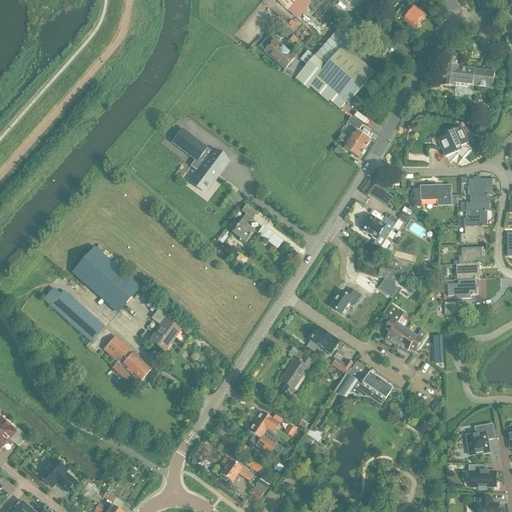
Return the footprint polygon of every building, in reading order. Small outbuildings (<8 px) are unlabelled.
[(275,0),(287,11),(296,0),(275,0)] [(402,5),(395,14),(400,18),(417,31),(418,29),(420,29),(421,27),(421,25),(427,17),(411,4),(407,9),(402,5)] [(384,28),(377,37),(385,43),(392,34),(384,28)] [(266,39),(260,47),(265,51),(280,64),(285,69),(295,57),(290,53),(275,40),(271,44),(266,39)] [(307,66),(296,79),(308,90),(311,87),(329,103),(330,101),(340,110),(347,102),(348,103),(374,73),(344,47),(335,57),(327,66),(326,67),(315,57),(307,66)] [(446,66),(443,86),(455,88),(455,94),(471,96),(473,87),(492,89),(495,72),(456,67),(456,64),(449,62),(448,66),(446,66)] [(351,118),(348,122),(360,130),(363,126),(351,118)] [(450,135),(438,141),(446,157),(457,152),(458,152),(456,148),(468,143),(468,141),(468,140),(467,137),(466,138),(461,127),(449,133),(450,135)] [(182,129),(171,143),(195,161),(197,162),(207,150),(207,149),(182,129)] [(351,138),(350,140),(365,149),(371,140),(358,132),(353,139),(351,138)] [(342,134),(339,140),(348,146),(346,150),(359,159),(365,149),(350,140),(342,134)] [(468,143),(456,148),(458,152),(457,152),(463,159),(472,150),(468,143)] [(338,148),(334,152),(341,157),(344,152),(338,148)] [(195,161),(190,167),(195,171),(197,172),(195,174),(195,175),(191,180),(200,187),(205,182),(208,177),(213,180),(219,172),(220,173),(220,172),(222,169),(223,169),(222,168),(227,161),(213,151),(211,153),(210,152),(207,149),(207,150),(197,162),(195,161)] [(469,178),(461,178),(461,184),(469,184),(469,196),(472,196),(488,196),(488,197),(489,197),(489,196),(492,196),(492,188),(490,188),(490,181),(495,181),(495,180),(469,180),(469,178)] [(420,190),(414,190),(414,208),(421,207),(421,201),(437,201),(437,207),(452,207),(451,186),(420,187),(420,190)] [(472,204),(466,204),(466,212),(469,212),(469,211),(485,211),(485,212),(486,213),(486,212),(487,212),(490,212),(489,204),(488,204),(488,197),(488,196),(472,196),(472,204)] [(240,222),(232,234),(240,240),(245,244),(254,232),(245,226),(251,219),(252,220),(256,213),(246,205),(241,211),(246,215),(240,222)] [(404,208),(398,217),(407,223),(410,218),(409,217),(412,213),(404,208)] [(469,219),(464,219),(464,228),(464,227),(467,227),(482,227),(482,228),(483,228),(484,227),(487,227),(487,212),(486,212),(486,213),(485,212),(485,211),(469,211),(469,212),(469,219)] [(370,217),(362,230),(363,231),(363,233),(367,235),(368,234),(377,240),(379,236),(386,240),(396,225),(398,221),(391,217),(388,221),(385,219),(382,224),(370,217)] [(262,227),(257,234),(258,235),(261,237),(266,230),(263,228),(262,227)] [(464,235),(461,235),(461,243),(479,243),(479,244),(481,244),(481,243),(484,243),(484,227),(483,228),(482,228),(482,227),(467,227),(467,235),(464,235)] [(224,231),(217,240),(222,244),(229,235),(224,231)] [(94,249),(73,273),(117,313),(139,289),(108,262),(112,258),(98,245),(94,250),(94,249)] [(459,262),(454,262),(454,266),(456,266),(459,265),(462,265),(477,264),(477,265),(478,265),(478,264),(479,264),(482,264),(481,248),(461,248),(462,257),(459,257),(459,262)] [(459,265),(456,266),(456,273),(456,281),(458,281),(458,280),(475,280),(475,281),(476,281),(476,280),(477,280),(480,280),(479,264),(478,264),(478,265),(477,265),(477,264),(462,265),(459,265)] [(380,266),(379,273),(397,277),(398,270),(380,266)] [(379,273),(378,278),(380,278),(393,281),(396,282),(397,277),(379,273)] [(361,276),(356,284),(372,296),(379,285),(369,279),(368,281),(361,276)] [(458,285),(447,286),(448,297),(462,297),(462,300),(471,299),(471,296),(478,296),(477,280),(476,280),(476,281),(475,281),(475,280),(458,280),(458,281),(458,285)] [(385,281),(382,285),(389,290),(386,295),(392,298),(398,289),(396,287),(397,283),(385,281)] [(404,283),(402,287),(410,293),(412,289),(404,283)] [(53,289),(43,300),(50,306),(91,343),(104,328),(63,291),(60,295),(53,289)] [(334,301),(331,306),(332,307),(331,308),(342,315),(351,302),(356,305),(361,297),(350,290),(345,296),(341,293),(335,302),(334,301)] [(436,292),(435,299),(444,301),(444,294),(436,292)] [(174,303),(171,307),(177,312),(180,308),(174,303)] [(392,320),(385,331),(390,334),(386,340),(396,347),(407,331),(397,324),(402,316),(397,313),(399,310),(393,306),(386,316),(392,320)] [(161,326),(150,341),(164,352),(180,331),(170,323),(166,320),(170,315),(160,308),(152,318),(153,319),(153,320),(161,326)] [(187,327),(183,332),(188,336),(192,331),(187,327)] [(318,328),(309,340),(330,354),(335,347),(341,351),(344,346),(338,342),(318,328)] [(407,331),(396,347),(403,352),(406,354),(410,349),(415,353),(426,335),(421,331),(417,337),(407,331)] [(443,337),(433,337),(434,354),(435,354),(435,362),(444,362),(443,337)] [(115,338),(103,351),(140,383),(151,370),(115,338)] [(294,361),(279,382),(285,386),(292,391),(307,370),(309,371),(313,364),(302,357),(303,356),(292,348),(287,356),(294,361)] [(332,365),(332,366),(345,375),(349,369),(352,364),(347,361),(344,365),(336,360),(332,365)] [(347,376),(339,388),(347,393),(351,396),(352,395),(353,396),(353,397),(354,396),(356,397),(358,398),(360,398),(362,397),(364,396),(369,399),(370,397),(371,398),(373,396),(371,395),(373,393),(384,401),(380,406),(381,407),(384,401),(388,395),(395,400),(400,393),(401,391),(400,391),(392,389),(374,376),(374,375),(373,374),(373,373),(372,373),(371,373),(370,373),(369,374),(355,365),(355,364),(354,364),(354,365),(351,370),(350,370),(347,376)] [(285,386),(280,393),(289,399),(294,392),(292,391),(285,386)] [(402,398),(398,404),(403,407),(407,401),(402,398)] [(261,413),(255,423),(273,435),(279,425),(272,420),(261,413)] [(0,418),(0,449),(9,440),(18,448),(27,438),(17,430),(15,432),(0,418)] [(300,420),(296,425),(304,430),(307,425),(300,420)] [(255,423),(248,433),(253,436),(248,442),(255,447),(268,456),(273,459),(280,448),(275,445),(279,439),(273,435),(255,423)] [(476,435),(467,437),(470,456),(490,453),(488,440),(495,439),(493,425),(475,428),(476,435)] [(289,426),(284,433),(291,437),(295,430),(289,426)] [(241,445),(235,454),(240,457),(246,448),(241,445)] [(203,448),(196,459),(200,462),(207,451),(203,448)] [(225,468),(220,475),(232,483),(238,474),(250,482),(253,477),(229,461),(225,458),(221,465),(225,468)] [(54,460),(39,477),(52,488),(56,483),(66,493),(75,482),(65,473),(66,471),(54,460)] [(251,462),(248,467),(260,475),(264,470),(251,462)] [(481,466),(469,466),(469,473),(470,473),(470,488),(479,488),(479,490),(487,490),(487,488),(496,488),(496,472),(489,472),(481,472),(481,466)] [(262,483),(258,489),(264,493),(268,487),(262,483)] [(256,487),(250,496),(258,501),(264,493),(258,489),(256,487)] [(95,502),(92,505),(96,508),(101,511),(120,511),(118,510),(123,504),(123,503),(106,493),(103,498),(112,504),(108,510),(104,507),(104,508),(95,502)] [(490,499),(474,499),(474,511),(500,511),(500,510),(499,510),(499,505),(490,505),(490,499)]
